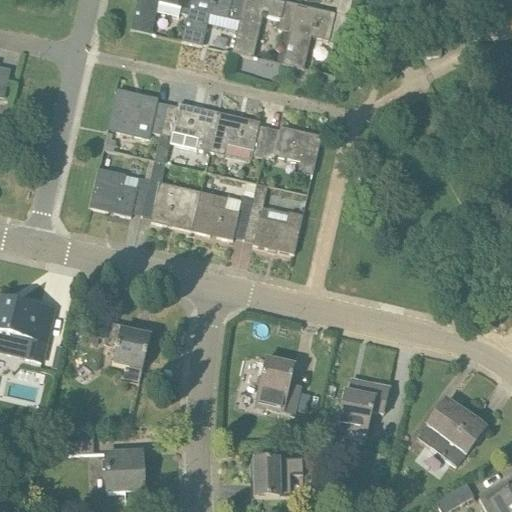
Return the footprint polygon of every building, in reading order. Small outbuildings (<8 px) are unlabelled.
[(182,44),(191,0),(136,0),(129,32),(152,37),(158,7),(180,11),(179,16),(186,18),(180,43),(182,44)] [(207,27),(236,33),(243,0),(191,0),(182,44),(202,49),(207,27)] [(278,32),(283,34),(289,35),(294,7),(284,4),(283,6),(258,0),(243,0),(236,33),(235,40),(232,56),(253,60),(262,19),(280,23),(278,32)] [(340,0),(336,46),(349,47),(353,0),(340,0)] [(289,35),(282,67),(304,71),(310,41),(329,45),(334,18),(306,11),(306,10),(294,7),(289,35)] [(285,48),(281,44),(276,45),(275,51),(279,54),(284,53),(285,48)] [(439,49),(419,50),(420,60),(439,59),(439,49)] [(150,135),(159,137),(166,108),(157,105),(157,102),(116,92),(107,131),(149,141),(150,135)] [(159,137),(157,149),(165,150),(170,147),(210,156),(219,116),(177,106),(177,110),(166,108),(159,137)] [(263,161),(269,131),(258,129),(259,125),(219,116),(210,156),(250,165),(252,158),(263,161)] [(269,131),(263,161),(274,163),(275,159),(300,165),(297,176),(310,179),(320,139),(279,130),(278,133),(269,131)] [(161,186),(166,165),(154,162),(149,184),(141,219),(151,221),(150,226),(191,235),(200,195),(161,186)] [(125,178),(98,172),(89,212),(130,221),(131,216),(141,219),(149,184),(144,183),(138,181),(135,192),(122,189),(125,178)] [(244,243),(257,187),(246,185),(243,198),(241,198),(240,204),(200,195),(191,235),(232,244),(233,241),(244,243)] [(257,187),(244,243),(252,245),(252,248),(294,258),(303,218),(288,215),(287,216),(285,226),(261,220),(268,190),(257,187)] [(52,374),(59,345),(45,341),(52,314),(1,302),(0,305),(0,336),(27,343),(22,362),(38,366),(37,371),(52,374)] [(141,374),(150,340),(137,337),(138,333),(111,326),(108,340),(116,342),(110,367),(141,374)] [(294,420),(301,389),(290,387),(294,370),(264,363),(252,411),(294,420)] [(382,419),(389,391),(357,384),(354,398),(343,395),(334,432),(366,439),(371,416),(382,419)] [(484,431),(446,403),(417,441),(455,470),(463,459),(484,431)] [(330,444),(335,422),(323,419),(318,441),(330,444)] [(68,458),(94,457),(93,442),(67,444),(68,458)] [(140,505),(140,495),(141,495),(139,455),(103,457),(104,498),(125,498),(125,505),(140,505)] [(253,502),(280,501),(280,500),(290,500),(289,479),(302,479),(302,463),(253,464),(253,502)] [(511,511),(511,492),(511,493),(507,485),(478,502),(483,511),(511,511)] [(438,511),(451,511),(473,499),(465,487),(434,505),(438,511)]
